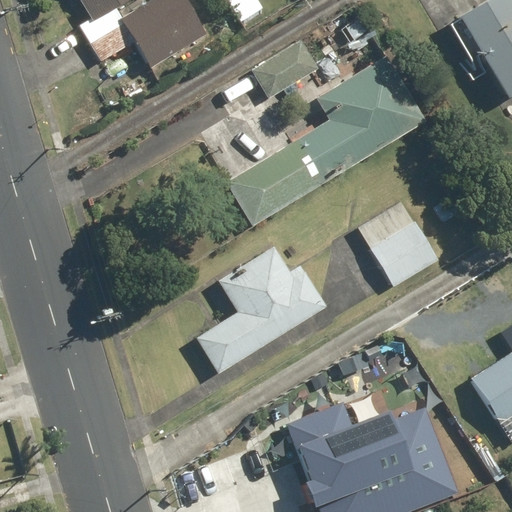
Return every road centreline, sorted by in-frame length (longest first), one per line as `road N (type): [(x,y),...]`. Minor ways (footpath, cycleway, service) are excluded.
road 1 (unknown): [(350,0),(17,204)]
road 2 (secondary): [(108,511),(0,144)]
